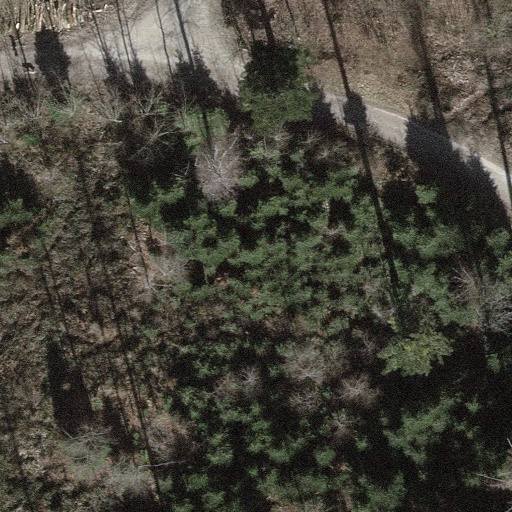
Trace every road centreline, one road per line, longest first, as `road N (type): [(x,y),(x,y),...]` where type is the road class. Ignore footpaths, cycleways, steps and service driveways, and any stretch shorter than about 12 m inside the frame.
road 1 (track): [(511,190),(431,141),(160,55)]
road 2 (track): [(160,55),(0,60)]
